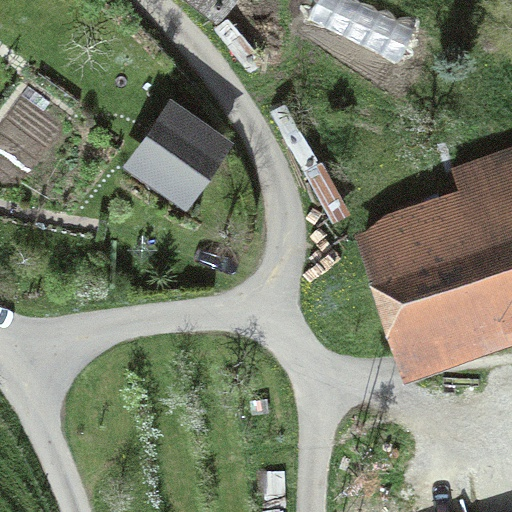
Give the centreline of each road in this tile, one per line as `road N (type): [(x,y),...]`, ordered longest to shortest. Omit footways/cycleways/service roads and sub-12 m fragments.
road 1 (track): [(511,376),(318,382)]
road 2 (unclassified): [(88,511),(64,440),(0,353)]
